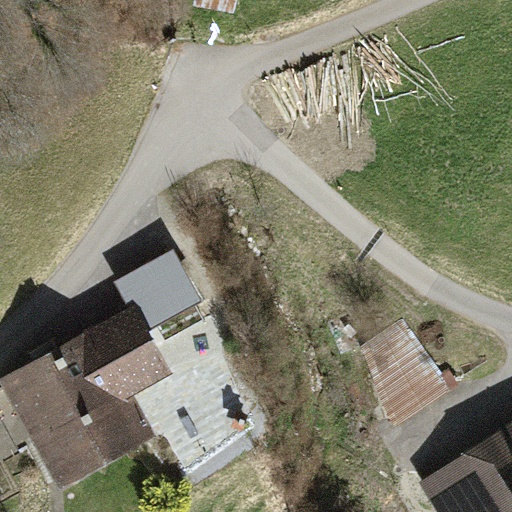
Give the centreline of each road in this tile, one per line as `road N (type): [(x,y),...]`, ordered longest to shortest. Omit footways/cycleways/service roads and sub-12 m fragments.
road 1 (unclassified): [(201,99),(403,266),(511,324)]
road 2 (unclassified): [(201,99),(131,200),(0,351)]
road 3 (unclassified): [(413,0),(201,99)]
